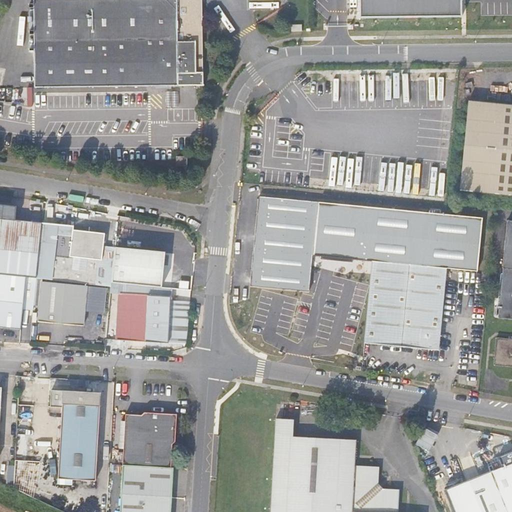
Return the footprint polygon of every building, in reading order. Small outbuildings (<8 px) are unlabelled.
[(203,85),(201,0),(33,0),(36,87),(203,85)] [(461,190),(511,195),(511,104),(469,101),(461,190)] [(186,156),(175,156),(175,166),(183,166),(183,170),(187,170),(186,156)] [(359,259),(364,206),(258,196),(249,285),(290,289),(296,290),(310,291),(311,276),(313,255),(323,256),(329,256),(359,259)] [(0,274),(26,277),(37,279),(38,253),(41,223),(15,220),(16,206),(0,204),(0,274)] [(468,216),(364,206),(359,259),(359,260),(372,261),(365,343),(439,350),(447,268),(463,270),(468,216)] [(482,218),(468,216),(463,270),(478,271),(482,218)] [(499,317),(511,318),(511,338),(497,337),(494,364),(511,365),(511,219),(508,219),(499,317)] [(104,234),(73,231),(73,229),(42,226),(37,279),(96,285),(99,260),(101,261),(104,234)] [(165,253),(115,248),(112,283),(120,284),(161,288),(165,253)] [(26,277),(0,274),(0,327),(21,329),(26,277)] [(42,282),(42,279),(37,279),(34,304),(39,305),(38,321),(83,325),(87,286),(42,282)] [(170,281),(170,289),(188,291),(188,283),(170,281)] [(172,301),(172,296),(120,291),(120,284),(112,283),(106,339),(167,343),(168,337),(172,301)] [(187,338),(190,303),(172,301),(168,337),(186,339),(187,338)] [(100,481),(106,393),(53,389),(52,402),(61,403),(56,477),(100,481)] [(351,418),(352,408),(343,407),(342,416),(351,418)] [(126,414),(123,464),(154,467),(171,468),(172,444),(175,442),(177,414),(145,413),(141,415),(126,414)] [(398,511),(400,489),(385,488),(378,481),(378,466),(354,465),(355,441),(292,437),(293,420),(275,419),(269,511),(398,511)] [(14,459),(14,486),(23,487),(24,459),(14,459)] [(511,511),(511,462),(445,490),(454,511),(511,511)] [(119,511),(151,511),(154,467),(123,464),(119,511)] [(170,511),(173,468),(171,468),(154,467),(151,511),(170,511)]
